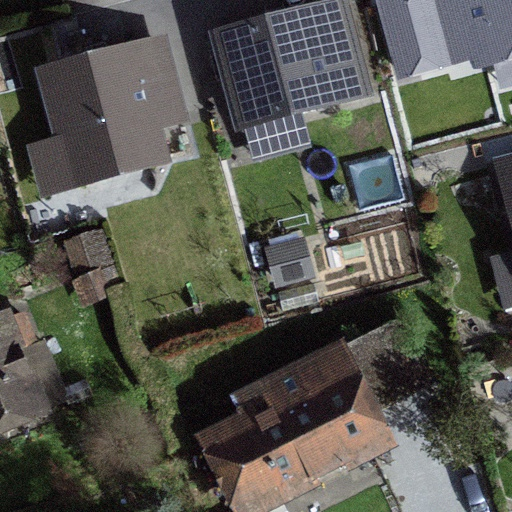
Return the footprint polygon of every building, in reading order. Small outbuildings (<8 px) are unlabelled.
[(234,136),(372,96),(345,2),(207,42),(234,136)] [(188,153),(156,46),(5,90),(36,197),(188,153)] [(511,274),(511,167),(483,176),(511,274)] [(2,325),(2,323),(0,323),(0,429),(39,413),(64,403),(66,408),(90,399),(82,380),(59,390),(40,345),(30,343),(13,350),(2,325)] [(273,412),(207,445),(240,511),(243,511),(379,443),(364,413),(419,386),(390,328),(336,355),(263,392),(273,412)]
